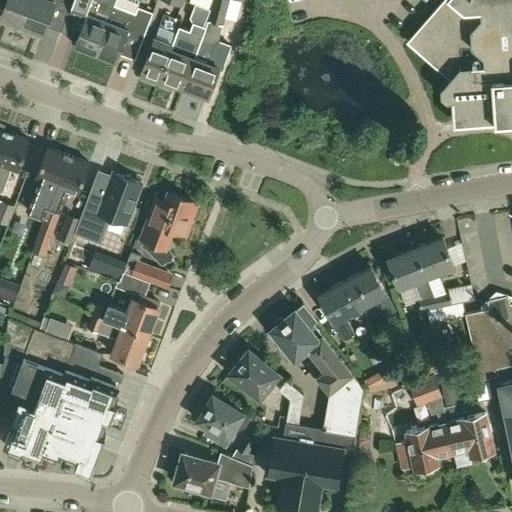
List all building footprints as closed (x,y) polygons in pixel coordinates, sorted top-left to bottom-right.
[(23,24),(32,0),(8,0),(3,17),(23,24)] [(56,0),(72,6),(74,0),(32,0),(23,24),(26,25),(25,30),(39,35),(41,31),(44,32),(56,0)] [(74,0),(72,6),(70,11),(86,17),(76,44),(96,52),(115,3),(116,0),(74,0)] [(231,0),(229,0),(216,0),(212,20),(225,23),(231,0)] [(511,0),(439,0),(405,38),(448,75),(440,84),(441,92),(446,97),(452,96),(453,120),(511,116),(511,0)] [(136,11),(115,3),(96,52),(117,59),(127,33),(143,39),(154,10),(139,5),(136,11)] [(174,82),(185,86),(206,27),(208,24),(212,11),(195,5),(191,16),(193,22),(189,34),(187,34),(184,45),(184,46),(182,51),(172,47),(160,77),(158,82),(172,88),(174,82)] [(208,24),(206,27),(185,86),(209,95),(220,66),(208,61),(215,43),(216,43),(220,32),(217,31),(218,28),(208,24)] [(243,30),(229,25),(219,53),(233,58),(243,30)] [(140,76),(158,82),(160,77),(172,47),(173,43),(155,36),(140,76)] [(0,157),(10,131),(2,128),(4,123),(0,121),(0,157)] [(18,168),(19,167),(30,138),(10,131),(0,157),(0,189),(3,191),(13,166),(18,168)] [(27,209),(45,216),(58,182),(69,154),(48,146),(37,176),(39,177),(27,209)] [(90,160),(70,153),(56,188),(51,203),(34,247),(46,251),(70,187),(79,190),(90,160)] [(91,192),(76,232),(100,241),(110,216),(126,222),(142,182),(114,171),(112,175),(104,197),(91,192)] [(199,203),(193,201),(194,199),(169,189),(165,199),(156,195),(140,235),(166,245),(174,227),(187,232),(193,216),(198,215),(201,207),(199,203)] [(0,197),(0,219),(6,222),(14,203),(0,197)] [(79,217),(67,213),(58,237),(70,241),(79,217)] [(416,245),(427,273),(454,263),(443,235),(416,245)] [(434,292),(427,273),(416,245),(389,256),(400,284),(415,278),(421,294),(419,295),(421,308),(436,305),(434,292)] [(132,249),(124,269),(162,283),(168,268),(139,257),(141,252),(132,249)] [(96,251),(90,266),(120,278),(126,263),(96,251)] [(75,284),(85,266),(73,260),(63,277),(75,284)] [(371,263),(345,277),(359,304),(375,295),(385,314),(395,308),(371,263)] [(359,304),(345,277),(319,291),(343,336),(354,330),(344,312),(359,304)] [(475,284),(452,288),(455,301),(478,297),(475,284)] [(7,285),(1,300),(12,304),(18,289),(7,285)] [(434,292),(436,305),(451,302),(449,290),(434,292)] [(122,323),(148,332),(161,301),(139,293),(138,296),(133,294),(128,308),(109,301),(109,302),(98,298),(93,311),(104,316),(122,323)] [(497,367),(511,363),(511,304),(510,295),(508,294),(491,297),(489,300),(490,307),(467,312),(480,377),(498,373),(497,367)] [(317,374),(329,389),(353,370),(314,322),(318,318),(304,301),(283,317),(280,316),(272,322),(272,326),(295,355),(307,346),(325,367),(317,374)] [(104,316),(93,311),(88,324),(99,329),(104,316)] [(12,421),(4,441),(24,449),(26,444),(43,450),(44,446),(61,452),(62,448),(78,455),(81,448),(92,452),(97,454),(103,439),(102,438),(105,430),(102,429),(108,414),(111,415),(117,399),(114,398),(120,382),(117,381),(119,376),(122,377),(124,372),(97,362),(101,352),(8,316),(4,353),(22,359),(11,389),(18,391),(7,419),(12,421)] [(148,332),(122,323),(112,351),(116,353),(115,356),(136,364),(148,332)] [(260,394),(279,371),(249,346),(230,369),(260,394)] [(387,367),(377,372),(385,387),(397,384),(387,367)] [(329,389),(323,426),(298,422),(286,420),(283,435),(274,433),(267,473),(284,475),(278,507),(307,511),(316,511),(322,482),(337,484),(344,449),(352,450),(364,384),(353,370),(329,389)] [(433,373),(410,382),(419,405),(442,396),(433,373)] [(493,376),(479,378),(482,397),(496,395),(493,376)] [(290,396),(286,420),(298,422),(304,391),(286,377),(279,387),(290,396)] [(511,379),(500,382),(511,438),(511,379)] [(236,423),(244,410),(214,392),(199,417),(209,423),(207,427),(228,439),(237,424),(236,423)] [(476,454),(478,455),(481,456),(485,455),(488,453),(490,449),(493,449),(484,411),(450,419),(451,416),(464,413),(462,402),(443,406),(443,408),(446,420),(444,420),(451,450),(469,446),(471,453),(474,452),(476,454)] [(433,466),(435,461),(438,461),(436,453),(451,450),(444,420),(446,420),(443,408),(435,410),(438,422),(406,429),(414,466),(418,465),(423,468),(428,469),(433,466)] [(248,454),(256,441),(245,434),(237,447),(248,454)] [(253,463),(235,456),(228,453),(225,462),(183,450),(175,478),(211,488),(215,474),(228,477),(228,479),(249,485),(253,463)]
